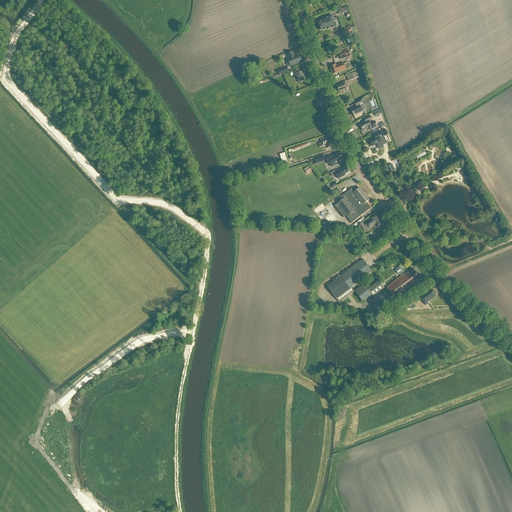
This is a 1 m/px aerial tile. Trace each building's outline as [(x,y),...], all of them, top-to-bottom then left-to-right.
[(320,26),(335,21),(338,20),(338,18),(334,19),(333,16),(323,19),(324,20),(319,22),(320,26)] [(338,20),(335,21),(320,26),(319,27),(320,31),(322,31),(328,29),(328,30),(337,27),(340,25),(338,20)] [(350,28),(342,31),(343,35),(351,32),(355,31),(354,27),(350,28)] [(348,50),(339,53),(341,60),(351,57),(348,50)] [(289,63),(286,64),(287,66),(289,67),(291,67),(300,63),(300,61),(301,60),(299,56),(298,56),(297,55),(295,56),(293,52),(287,55),(289,59),(287,59),(289,63)] [(346,70),(344,63),(337,66),(336,65),(330,68),(333,75),(339,73),(339,72),(346,70)] [(287,67),(278,71),(280,76),(289,72),(287,67)] [(300,73),(299,70),(293,72),(295,76),(296,75),(299,83),(306,81),(303,71),(300,73)] [(349,81),(355,79),(358,78),(356,72),(347,76),(349,81)] [(346,85),(345,82),(342,83),(342,84),(337,86),(339,93),(344,91),(344,92),(348,91),(347,88),(348,87),(347,85),(346,85)] [(365,105),(363,105),(361,101),(364,100),(363,98),(354,102),(356,107),(351,109),(354,116),(366,110),(367,109),(365,105)] [(363,131),(370,128),(371,131),(378,127),(375,121),(370,123),(369,121),(372,120),(370,116),(364,119),(365,122),(360,125),(363,131)] [(381,142),(380,139),(384,137),(381,131),(373,135),(375,138),(369,140),(372,147),(381,142)] [(331,137),(330,136),(321,140),(322,143),(320,144),(321,147),(323,146),(324,146),(331,144),(330,142),(334,141),(332,136),(331,137)] [(310,141),(290,148),(292,152),(312,145),(310,141)] [(417,155),(419,158),(428,154),(426,150),(417,155)] [(285,153),(280,154),(283,166),(288,164),(285,153)] [(336,156),(335,155),(327,159),(331,167),(339,164),(339,162),(343,160),(340,154),(336,156)] [(317,158),(313,159),(315,165),(319,164),(326,161),(324,155),(317,158)] [(334,171),(330,174),(332,176),(335,174),(339,179),(346,175),(345,175),(350,172),(347,167),(343,169),(343,168),(335,173),(334,171)] [(351,189),(343,196),(337,200),(340,203),(338,204),(335,207),(344,218),(346,216),(352,224),(371,209),(368,205),(367,206),(365,203),(369,200),(360,189),(354,193),(351,189)] [(371,230),(374,227),(375,230),(383,224),(377,216),(366,224),(371,230)] [(358,226),(361,231),(363,233),(367,230),(362,223),(358,226)] [(336,298),(372,272),(363,260),(327,287),(336,298)] [(399,274),(401,277),(387,287),(398,301),(418,285),(417,283),(422,279),(415,269),(408,275),(407,273),(405,275),(402,272),(403,271),(400,267),(395,271),(398,275),(399,274)] [(373,296),(385,288),(379,280),(368,289),(364,284),(355,291),(363,302),(372,295),(373,296)] [(437,296),(432,288),(428,291),(427,291),(420,296),(427,305),(429,303),(428,302),(437,296)] [(416,295),(403,305),(406,309),(409,306),(412,310),(416,307),(413,303),(419,299),(416,295)]
